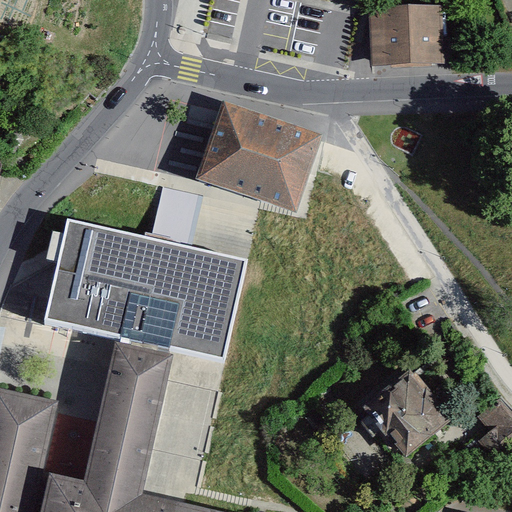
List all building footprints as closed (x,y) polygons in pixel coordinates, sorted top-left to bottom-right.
[(438,13),(368,18),(372,76),(442,71),(438,13)] [(223,102),(197,181),(298,214),(323,135),(223,102)] [(170,244),(68,221),(60,254),(45,325),(116,340),(200,358),(225,364),(248,261),(170,244)] [(174,356),(116,343),(84,482),(50,475),(48,481),(41,511),(213,511),(143,496),(174,356)] [(455,426),(410,377),(359,419),(403,472),(455,426)] [(34,511),(41,480),(59,402),(0,388),(0,511),(34,511)] [(495,432),(479,447),(498,463),(511,452),(511,412),(496,394),(472,407),(495,432)]
